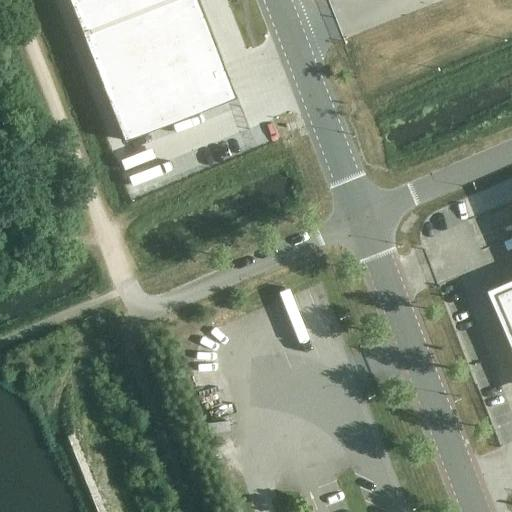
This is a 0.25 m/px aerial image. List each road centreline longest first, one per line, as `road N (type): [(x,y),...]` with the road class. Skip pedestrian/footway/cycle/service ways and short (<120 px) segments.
road 1 (track): [(141,314),(16,0)]
road 2 (unclassified): [(475,511),(361,218)]
road 3 (unclassified): [(361,218),(141,314)]
road 4 (unclassified): [(361,218),(277,0)]
road 5 (unclassified): [(361,218),(511,152)]
